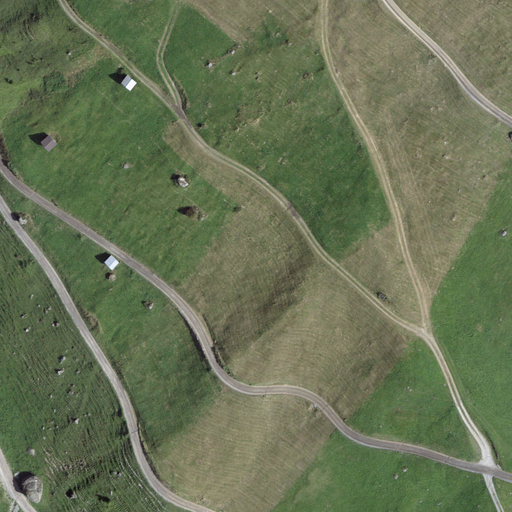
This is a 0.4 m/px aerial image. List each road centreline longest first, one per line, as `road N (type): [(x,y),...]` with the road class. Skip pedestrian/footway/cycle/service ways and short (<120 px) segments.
road 1 (track): [(0,153),(40,195),(199,319),(217,370),(237,388),(311,394),(369,442),(511,477)]
road 2 (track): [(203,511),(173,502),(150,481),(107,359),(0,197)]
road 3 (track): [(511,119),(468,87),(387,0)]
